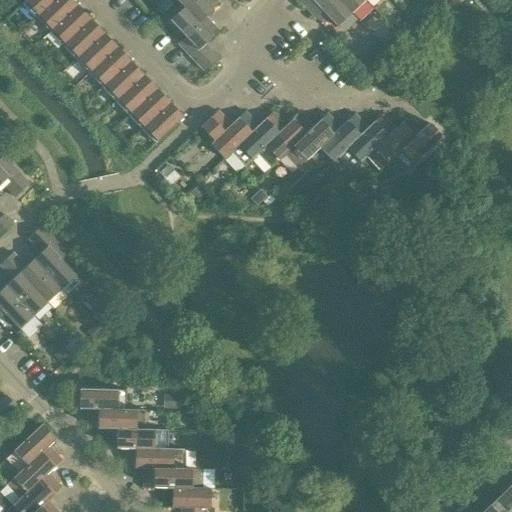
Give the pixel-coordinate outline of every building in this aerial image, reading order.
[(27,0),(22,5),(36,19),(56,0),(27,0)] [(56,0),(36,19),(49,33),(77,7),(70,0),(56,0)] [(175,0),(178,3),(212,38),(218,32),(204,18),(212,11),(201,0),(175,0)] [(201,0),(212,11),(219,5),(214,0),(201,0)] [(351,14),(338,0),(297,0),(315,19),(322,12),(337,27),(351,14)] [(338,0),(351,14),(365,1),(364,0),(338,0)] [(212,38),(178,3),(164,17),(184,38),(177,44),(204,72),(217,59),(204,45),(212,38)] [(49,33),(61,47),(89,20),(77,7),(49,33)] [(419,13),(411,21),(417,27),(425,19),(419,13)] [(61,47),(75,61),(103,34),(89,20),(61,47)] [(75,61),(88,75),(116,48),(103,34),(75,61)] [(397,35),(389,42),(395,48),(402,41),(403,41),(397,35)] [(88,75),(101,89),(129,62),(116,48),(88,75)] [(101,89),(115,103),(143,76),(129,62),(101,89)] [(115,103),(128,117),(156,90),(143,76),(115,103)] [(128,117),(141,131),(169,104),(156,90),(128,117)] [(169,104),(141,131),(154,144),(182,118),(169,104)] [(223,159),(230,153),(251,133),(237,119),(231,126),(217,111),(200,127),(213,141),(209,145),(223,159)] [(251,133),(230,153),(243,167),(257,154),(278,134),(264,120),(258,126),(245,112),(237,119),(251,133)] [(270,169),(285,155),(306,135),(291,121),(285,127),(272,113),(264,120),(278,134),(257,154),(270,169)] [(297,169),(319,149),(332,135),(319,122),(312,128),(299,114),(291,121),(306,135),(285,155),(297,169)] [(333,163),(338,158),(360,137),(346,122),(339,128),(326,115),(319,122),(332,135),(319,149),(333,163)] [(360,137),(338,158),(350,172),(374,150),(387,137),(373,123),(367,129),(354,115),(346,122),(360,137)] [(381,116),(373,123),(387,137),(374,150),(387,164),(394,158),(415,137),(402,123),(394,130),(381,116)] [(408,117),(402,123),(415,137),(394,158),(407,172),(443,139),(429,124),(422,131),(408,117)] [(0,184),(1,184),(14,197),(28,184),(2,157),(0,158),(0,184)] [(168,165),(159,173),(170,186),(179,178),(168,165)] [(197,186),(190,194),(197,201),(204,193),(197,186)] [(259,190),(250,199),(256,206),(265,197),(259,190)] [(332,190),(325,197),(331,204),(339,197),(332,190)] [(269,196),(263,202),(267,206),(274,200),(269,196)] [(2,216),(0,218),(0,225),(6,232),(12,226),(2,216)] [(41,253),(33,260),(66,294),(80,281),(61,260),(67,254),(41,227),(28,239),(41,253)] [(12,253),(6,259),(47,302),(61,289),(65,294),(66,294),(33,260),(25,267),(12,253)] [(0,265),(13,280),(5,287),(33,316),(47,302),(6,259),(0,264),(0,265)] [(33,316),(5,287),(0,291),(0,317),(4,314),(18,330),(33,316)] [(102,318),(94,325),(98,329),(106,322),(102,318)] [(86,333),(90,337),(98,329),(94,325),(86,333)] [(62,348),(53,356),(61,365),(70,356),(62,348)] [(87,429),(97,429),(98,410),(116,411),(117,391),(79,390),(78,410),(88,410),(87,429)] [(166,396),(165,409),(167,409),(177,409),(179,409),(179,396),(178,396),(167,396),(166,396)] [(0,404),(0,419),(2,422),(17,408),(7,398),(0,404)] [(181,404),(180,414),(191,414),(192,411),(192,404),(185,404),(181,404)] [(106,449),(116,449),(116,430),(143,431),(143,411),(116,411),(98,410),(97,429),(107,430),(106,449)] [(27,467),(41,454),(54,468),(61,461),(48,447),(55,441),(42,426),(13,452),(27,467)] [(143,431),(116,430),(116,449),(124,449),(124,469),(134,469),(134,449),(161,450),(162,431),(143,431)] [(202,450),(230,451),(212,433),(202,432),(202,450)] [(143,488),(152,489),(153,469),(181,470),(182,450),(161,450),(134,449),(134,469),(143,469),(143,488)] [(221,471),(249,471),(231,452),(221,452),(221,471)] [(19,500),(40,481),(54,495),(60,489),(47,474),(54,468),(41,454),(27,467),(6,486),(19,500)] [(162,489),(162,508),(171,508),(172,489),(201,490),(202,470),(181,470),(153,469),(152,489),(162,489)] [(5,511),(35,511),(40,508),(43,511),(56,511),(47,501),(54,495),(40,481),(19,500),(5,511)] [(501,496),(495,502),(504,511),(511,511),(511,488),(508,485),(499,494),(501,496)] [(172,489),(171,508),(181,508),(181,511),(204,511),(205,509),(209,509),(210,490),(201,490),(172,489)] [(486,506),(479,511),(504,511),(495,502),(489,508),(486,506)]
